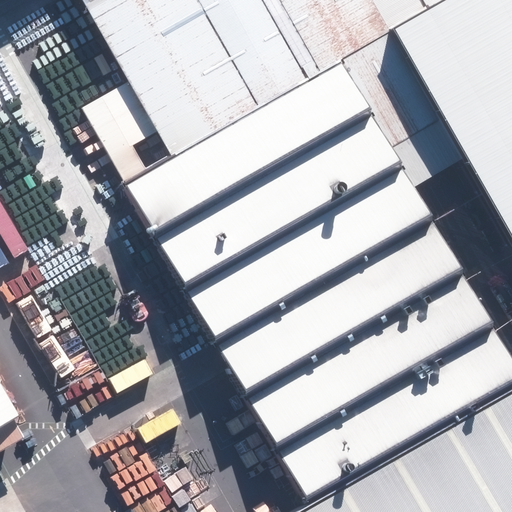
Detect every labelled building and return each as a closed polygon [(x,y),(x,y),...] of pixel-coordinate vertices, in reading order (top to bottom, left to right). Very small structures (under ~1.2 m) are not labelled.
[(511,0),(74,0),(124,88),(80,113),(303,508),(511,392),(397,189),(458,155),(511,251),(511,0)] [(0,234),(0,300),(2,303),(31,285),(0,234)] [(29,296),(9,309),(30,343),(50,330),(29,296)] [(50,335),(35,346),(56,378),(72,368),(50,335)] [(511,511),(511,393),(511,392),(303,508),(296,511),(511,511)] [(0,437),(14,429),(0,404),(0,437)]
